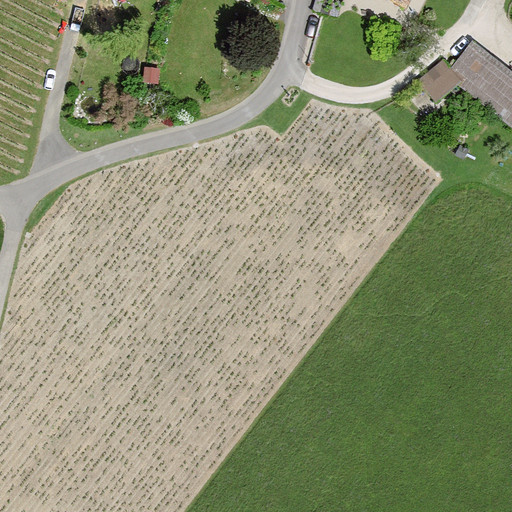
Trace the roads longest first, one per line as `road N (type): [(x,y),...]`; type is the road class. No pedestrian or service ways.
road 1 (residential): [(303,0),(286,70),(247,111),(62,173),(21,201)]
road 2 (track): [(286,70),(337,93),(373,93),(414,73),(471,26),(511,57)]
